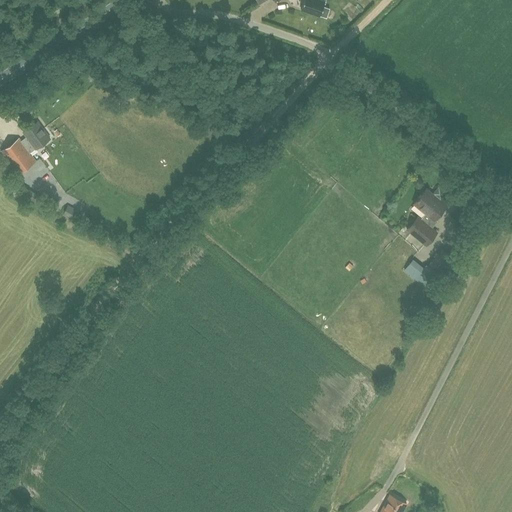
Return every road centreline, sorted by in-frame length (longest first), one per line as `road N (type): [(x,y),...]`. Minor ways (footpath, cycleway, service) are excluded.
road 1 (track): [(0,440),(159,227),(386,0)]
road 2 (unclassified): [(511,208),(322,50),(150,0)]
road 3 (unknown): [(511,240),(399,474)]
road 4 (secondary): [(0,80),(126,0)]
